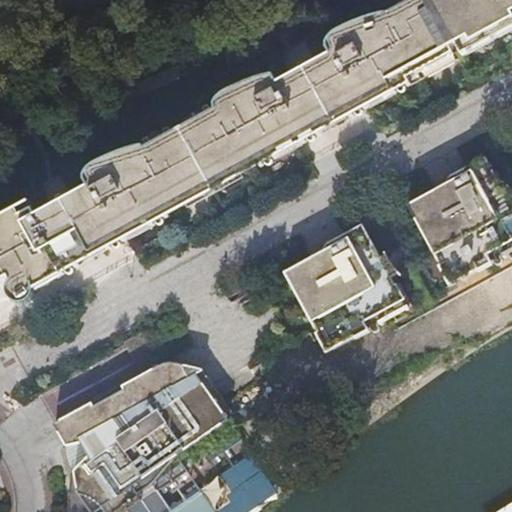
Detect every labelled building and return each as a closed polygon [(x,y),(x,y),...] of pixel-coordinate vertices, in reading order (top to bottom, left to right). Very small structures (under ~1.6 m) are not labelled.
[(0,294),(3,293),(0,287),(0,285),(10,280),(12,285),(11,292),(13,298),(16,301),(20,303),(27,304),(31,302),(34,299),(36,295),(37,290),(69,272),(71,274),(74,274),(75,272),(74,269),(116,246),(118,248),(120,248),(122,246),(122,243),(159,222),(161,224),(164,224),(165,221),(164,219),(188,205),(189,207),(243,176),(242,175),(265,161),(267,163),(270,163),(272,161),(271,158),(308,137),(310,139),(313,138),(314,136),(313,134),(354,110),(356,113),(359,112),(362,110),(361,106),(395,87),(397,89),(400,90),(402,87),(401,83),(511,20),(511,0),(418,0),(419,1),(388,19),(368,22),(360,24),(342,32),(336,36),(330,41),(327,46),(330,52),(278,82),(274,75),(269,76),(250,84),(240,91),(226,102),(222,108),(219,116),(217,117),(215,115),(210,118),(211,121),(198,128),(196,126),(191,128),(192,131),(179,139),(177,136),(172,140),(173,142),(160,150),(158,147),(153,151),(154,153),(153,154),(140,155),(130,157),(118,162),(101,171),(96,176),(92,181),(93,188),(39,218),(31,205),(17,213),(20,220),(18,221),(22,228),(0,239),(0,294)] [(511,258),(511,191),(508,186),(505,188),(487,157),(467,168),(470,174),(464,177),(461,171),(451,177),(449,180),(449,183),(408,205),(442,266),(439,267),(450,287),(477,273),(478,274),(493,266),(492,264),(495,263),(498,265),(502,265),(504,261),(503,258),(510,254),(511,258)] [(379,325),(386,321),(389,327),(408,316),(405,311),(414,306),(401,284),(398,285),(395,280),(402,276),(392,264),(384,253),(380,255),(363,225),(344,235),(346,241),(341,244),(337,238),(328,244),(326,247),(325,251),(285,273),(311,317),(319,333),(317,334),(327,354),(354,339),(355,342),(370,333),(369,331),(372,329),(374,332),(377,332),(380,330),(380,328),(379,325)] [(427,298),(430,304),(438,300),(435,293),(427,298)] [(227,511),(229,511),(194,461),(180,455),(231,420),(204,382),(210,378),(205,370),(168,361),(54,423),(74,464),(72,511),(227,511)]
